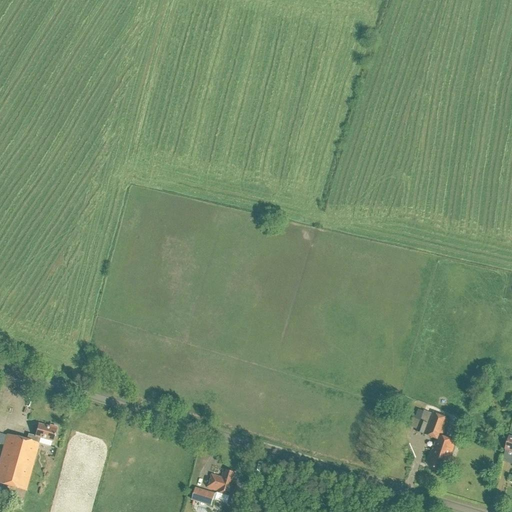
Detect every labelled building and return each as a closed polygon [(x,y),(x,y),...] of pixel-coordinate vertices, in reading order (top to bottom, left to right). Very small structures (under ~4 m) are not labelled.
[(393,407),(404,412),(407,405),(396,400),(393,407)] [(416,432),(435,439),(429,457),(431,458),(428,466),(439,470),(442,461),(448,463),(455,442),(442,437),(449,419),(431,413),(428,423),(420,421),(416,432)] [(6,435),(0,457),(0,483),(25,491),(38,444),(38,443),(51,447),(52,441),(56,428),(49,426),(48,428),(38,425),(34,436),(28,434),(26,440),(6,435)] [(234,506),(239,489),(233,488),(234,483),(231,482),(234,474),(226,471),(225,474),(223,473),(221,478),(211,475),(207,488),(217,491),(216,492),(229,496),(227,504),(234,506)] [(215,495),(205,492),(195,489),(191,501),(211,507),(215,495)]
